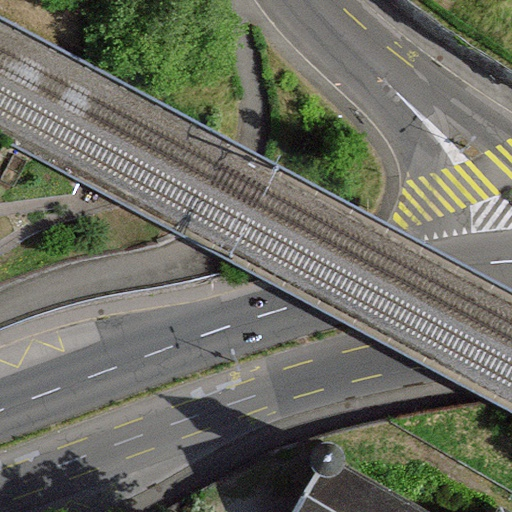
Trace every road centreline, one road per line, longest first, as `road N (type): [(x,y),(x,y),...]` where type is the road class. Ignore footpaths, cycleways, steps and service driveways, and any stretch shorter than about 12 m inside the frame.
road 1 (secondary): [(0,488),(268,390),(436,350),(511,343)]
road 2 (secondary): [(467,272),(269,313),(0,407)]
road 3 (tertiary): [(384,58),(450,189),(467,272)]
road 4 (tertiary): [(511,158),(384,58)]
